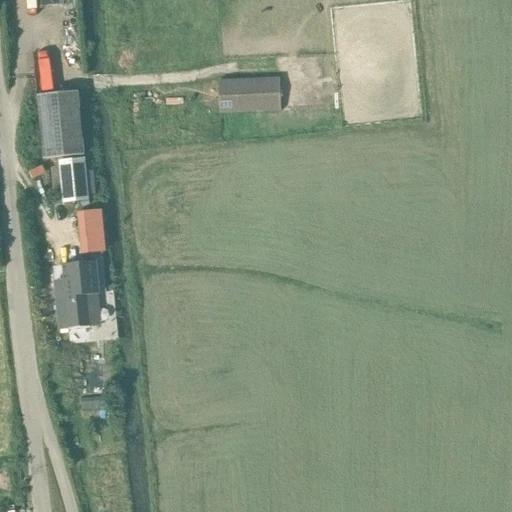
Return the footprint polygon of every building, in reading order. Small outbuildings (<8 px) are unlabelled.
[(280,110),(279,79),(218,81),(220,112),(280,110)] [(77,93),(36,97),(43,159),(83,155),(77,93)] [(280,110),(220,112),(220,135),(281,132),(280,110)] [(84,159),(57,161),(62,204),(88,202),(84,159)] [(41,166),(28,172),(32,180),(45,173),(41,166)] [(98,212),(75,215),(76,227),(80,227),(95,227),(100,226),(98,212)] [(56,288),(54,288),(58,330),(68,329),(68,330),(89,328),(89,327),(86,296),(95,295),(99,294),(96,262),(62,265),(63,280),(64,287),(56,288)] [(124,479),(113,481),(115,495),(125,493),(127,493),(125,479),(124,479)]
